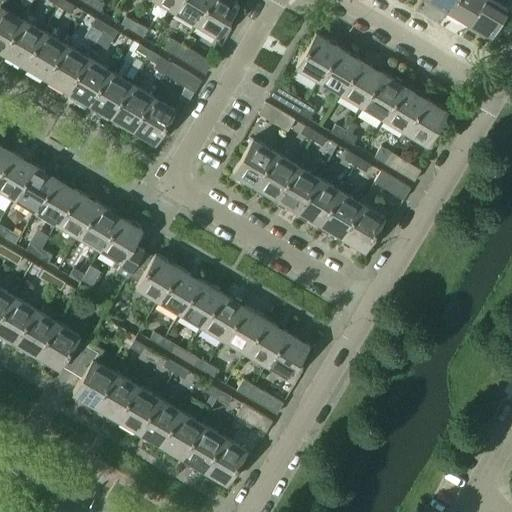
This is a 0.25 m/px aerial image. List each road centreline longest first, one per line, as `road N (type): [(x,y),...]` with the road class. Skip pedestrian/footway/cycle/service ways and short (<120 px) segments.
road 1 (unclassified): [(370,314),(169,192),(286,0)]
road 2 (residential): [(370,314),(499,98)]
road 3 (residential): [(251,511),(370,314)]
road 4 (residential): [(499,98),(336,0)]
